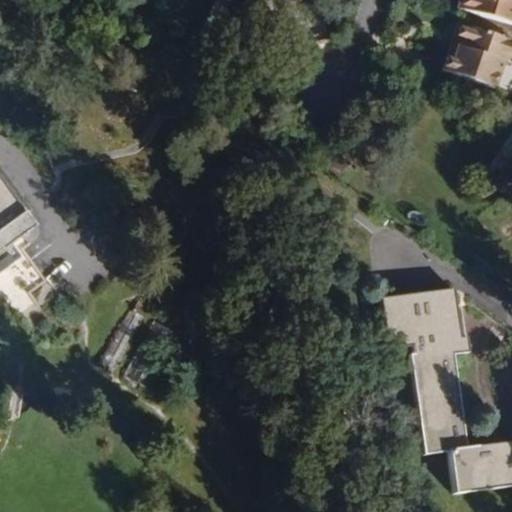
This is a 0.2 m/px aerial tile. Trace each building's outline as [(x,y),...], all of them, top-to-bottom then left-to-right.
[(206,0),(194,20),(223,38),(245,0),(206,0)] [(511,24),(511,0),(456,0),(454,9),(511,24)] [(511,59),(507,58),(511,44),(456,25),(439,72),(494,91),(499,77),(506,79),(511,61),(511,59)] [(511,166),(511,168),(502,160),(485,185),(511,202),(511,166)] [(29,231),(0,192),(0,272),(11,266),(0,251),(29,231)] [(511,441),(461,448),(448,353),(464,351),(462,336),(456,337),(449,287),(374,298),(381,350),(407,346),(408,354),(403,355),(418,455),(442,451),(449,494),(511,485),(511,441)] [(114,370),(146,318),(129,307),(98,360),(114,370)] [(148,389),(180,334),(154,319),(123,373),(148,389)]
